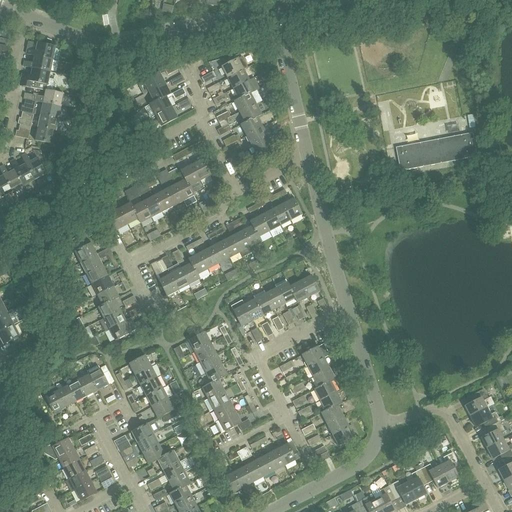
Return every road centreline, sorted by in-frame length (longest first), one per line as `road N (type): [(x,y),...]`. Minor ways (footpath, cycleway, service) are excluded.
road 1 (residential): [(26,19),(102,43),(274,9)]
road 2 (residential): [(286,416),(257,361),(349,313)]
road 3 (residential): [(349,313),(307,155)]
road 4 (residential): [(307,155),(274,9)]
road 5 (residential): [(484,483),(441,409),(380,425)]
road 6 (residential): [(269,511),(361,462),(380,425)]
road 7 (residential): [(127,265),(221,216),(238,191)]
road 8 (residential): [(123,185),(163,163),(153,142),(201,119)]
